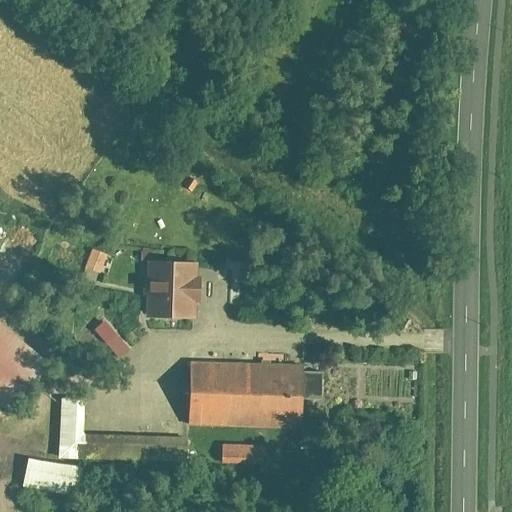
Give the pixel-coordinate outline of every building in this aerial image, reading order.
[(0,212),(0,245),(16,224),(0,212)] [(96,245),(85,267),(100,274),(112,253),(96,245)] [(152,261),(148,315),(200,319),(205,265),(152,261)] [(0,322),(0,405),(13,416),(54,366),(0,322)] [(192,360),(190,425),(302,429),(304,364),(192,360)] [(87,396),(63,395),(60,457),(84,458),(85,434),(87,396)] [(191,462),(192,437),(85,434),(85,459),(191,462)] [(225,464),(267,465),(268,443),(226,442),(225,464)] [(30,455),(24,485),(81,495),(86,465),(30,455)]
